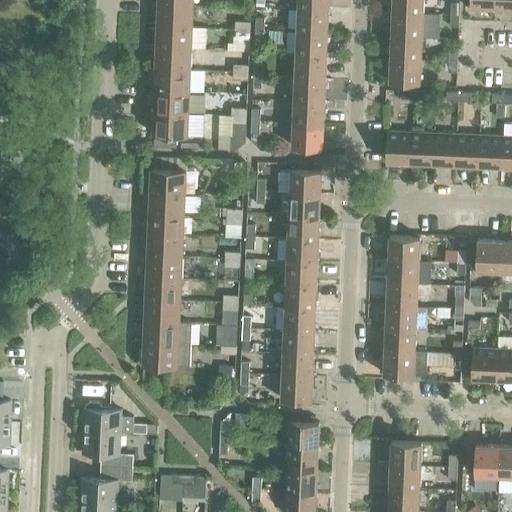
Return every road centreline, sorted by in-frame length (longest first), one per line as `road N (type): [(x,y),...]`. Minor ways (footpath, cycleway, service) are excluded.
road 1 (residential): [(49,337),(95,284),(107,0)]
road 2 (residential): [(347,407),(353,203)]
road 3 (residential): [(353,203),(359,0)]
road 4 (residential): [(49,337),(33,376),(27,511)]
road 5 (residential): [(54,511),(62,372),(49,337)]
road 6 (residential): [(511,415),(347,407)]
road 7 (residential): [(511,209),(353,203)]
